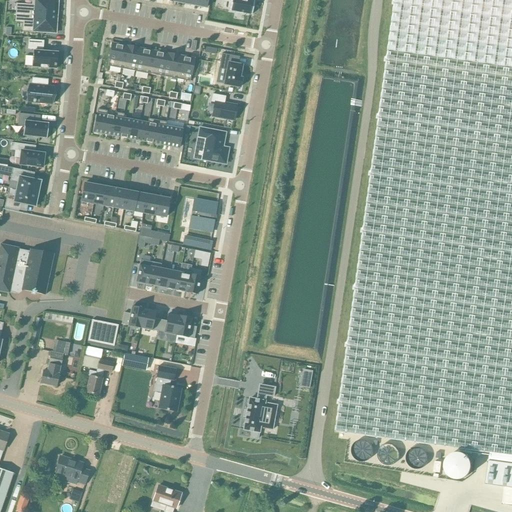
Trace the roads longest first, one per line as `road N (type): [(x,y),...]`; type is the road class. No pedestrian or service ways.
road 1 (residential): [(192,457),(243,186)]
road 2 (tertiary): [(386,511),(192,457)]
road 3 (tertiary): [(192,457),(0,400)]
road 4 (residential): [(268,45),(79,10)]
road 5 (residential): [(243,186),(66,153)]
road 6 (residential): [(79,10),(66,153)]
road 7 (residential): [(243,186),(268,45)]
